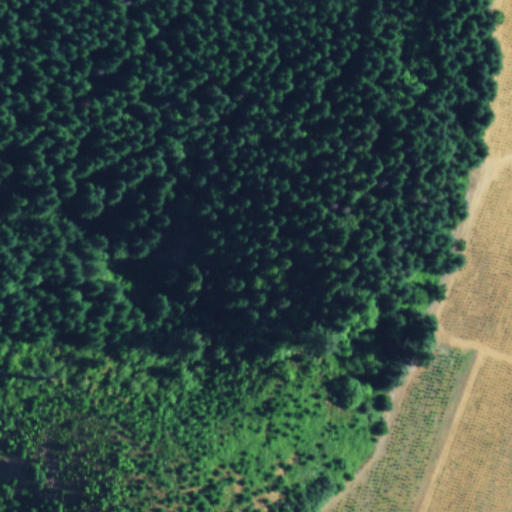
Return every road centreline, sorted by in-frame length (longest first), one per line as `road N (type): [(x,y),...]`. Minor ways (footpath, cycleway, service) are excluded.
road 1 (track): [(511,359),(420,331),(488,170),(511,158)]
road 2 (track): [(481,350),(420,511)]
